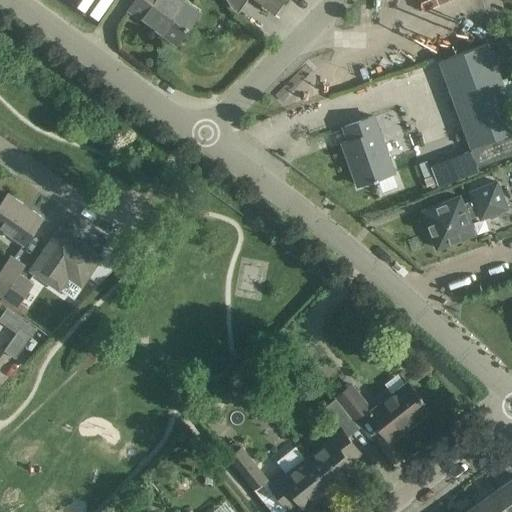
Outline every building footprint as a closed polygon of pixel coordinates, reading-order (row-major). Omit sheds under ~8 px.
[(67,0),(94,20),(108,0),(67,0)] [(135,0),(128,9),(153,27),(155,25),(176,40),(175,43),(176,44),(186,29),(185,29),(198,11),(181,0),(135,0)] [(229,0),(237,12),(245,0),(255,0),(275,14),(285,0),(229,0)] [(511,154),(511,106),(488,41),(437,60),(461,126),(463,131),(445,138),(451,156),(470,149),(471,148),(478,167),(511,154)] [(511,75),(511,43),(502,47),(511,75)] [(341,127),(346,141),(343,142),(358,185),(393,173),(388,159),(398,156),(391,138),(393,138),(384,113),(374,117),(373,115),(341,127)] [(460,196),(423,211),(437,248),(475,234),(468,217),(479,213),(481,218),(507,208),(497,182),(471,192),(475,201),(464,205),(460,196)] [(0,203),(0,228),(23,245),(42,218),(7,193),(0,203)] [(98,256),(59,230),(31,270),(59,289),(68,276),(81,285),(88,275),(99,283),(119,262),(103,250),(98,256)] [(0,296),(1,298),(19,273),(25,265),(11,255),(0,270),(0,296)] [(19,273),(1,298),(0,299),(0,302),(13,311),(15,307),(17,308),(34,283),(19,273)] [(20,328),(4,351),(16,359),(35,329),(26,322),(22,329),(20,328)] [(367,412),(390,441),(406,428),(405,426),(426,409),(428,411),(429,410),(406,381),(367,412)] [(334,396),(358,428),(359,427),(354,421),(371,407),(352,382),(334,396)] [(306,458),(330,488),(355,468),(351,463),(363,454),(348,436),(358,428),(334,396),(334,397),(335,398),(323,408),(336,425),(325,434),(330,440),(306,458)] [(330,488),(306,458),(281,478),(276,472),(267,480),(235,439),(222,449),(263,502),(274,493),(289,511),(301,503),(305,508),(330,488)] [(511,511),(511,478),(494,491),(509,511),(511,511)] [(509,511),(494,491),(475,504),(480,511),(509,511)]
